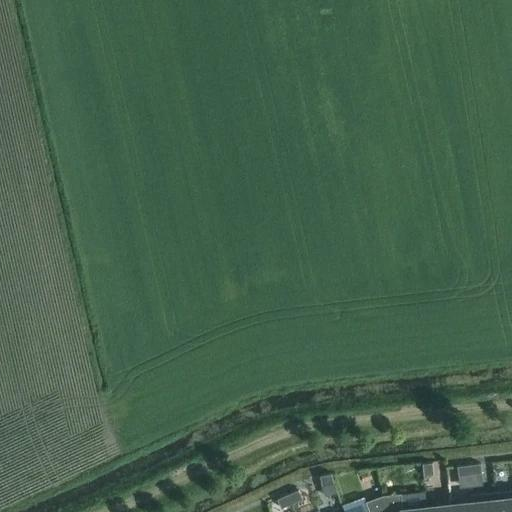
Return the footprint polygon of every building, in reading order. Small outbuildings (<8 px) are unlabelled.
[(422,464),(423,475),(433,474),(431,462),(422,464)] [(480,464),(468,465),(469,475),(481,473),(480,464)] [(469,475),(468,465),(457,466),(458,476),(469,475)] [(319,476),(321,486),(333,483),(331,474),(319,476)] [(511,511),(511,489),(494,491),(496,511),(511,511)] [(298,490),(287,495),(291,504),(302,499),(298,490)] [(470,494),(471,501),(472,501),(473,511),(496,511),(494,491),(470,494)] [(400,493),(382,495),(386,511),(427,511),(426,506),(402,509),(400,493)] [(291,504),(287,495),(276,500),(281,509),(291,504)] [(369,511),(386,511),(382,495),(365,501),(369,511)] [(473,511),(472,501),(471,501),(449,504),(450,511),(473,511)]
